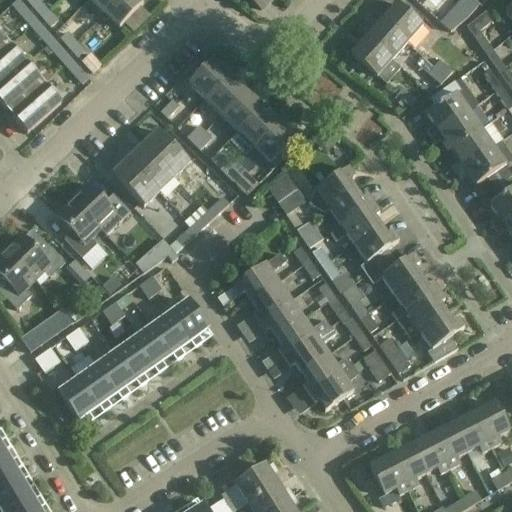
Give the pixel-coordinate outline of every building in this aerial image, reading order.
[(32,0),(27,6),(40,21),(48,13),(40,4),(44,1),(42,0),(32,0)] [(89,0),(88,1),(102,16),(117,0),(89,0)] [(135,0),(117,0),(102,16),(117,30),(141,6),(135,0)] [(244,0),(260,12),(268,2),(266,0),(244,0)] [(470,0),(462,0),(459,3),(472,15),(479,7),(470,0)] [(18,2),(10,8),(28,29),(35,22),(18,2)] [(459,3),(454,9),(439,25),(450,35),(467,21),(472,15),(459,3)] [(395,7),(380,24),(405,46),(420,29),(395,7)] [(48,13),(40,21),(49,31),(58,24),(48,13)] [(488,18),(470,36),(486,58),(492,53),(479,35),(492,23),(488,18)] [(35,22),(28,29),(46,48),(53,42),(35,22)] [(380,24),(365,42),(390,63),(405,46),(380,24)] [(0,53),(9,46),(0,35),(0,53)] [(59,43),(67,51),(75,44),(67,35),(59,43)] [(53,42),(46,48),(63,68),(70,61),(53,42)] [(390,63),(365,42),(350,59),(375,81),(390,63)] [(75,44),(67,51),(76,62),(85,54),(75,44)] [(9,46),(0,53),(0,88),(26,65),(9,46)] [(492,53),(486,58),(498,76),(505,71),(492,53)] [(433,56),(426,64),(446,82),(452,75),(439,64),(440,63),(433,56)] [(70,61),(63,68),(81,89),(88,82),(70,61)] [(187,88),(204,104),(228,79),(211,63),(187,88)] [(446,82),(426,64),(420,71),(440,89),(446,82)] [(26,65),(0,88),(0,104),(9,115),(44,85),(26,65)] [(505,71),(498,76),(510,93),(511,91),(511,80),(511,81),(505,71)] [(483,78),(495,96),(502,91),(489,74),(483,78)] [(228,79),(204,104),(220,119),(244,95),(228,79)] [(44,85),(9,115),(27,136),(61,105),(44,85)] [(425,135),(430,142),(467,116),(455,99),(461,95),(454,85),(430,102),(436,111),(426,119),(433,129),(425,135)] [(511,106),(502,91),(495,96),(507,114),(511,110),(511,106)] [(395,99),(408,110),(415,103),(402,92),(395,99)] [(244,95),(220,119),(237,135),(260,110),(244,95)] [(179,110),(172,104),(160,115),(166,122),(179,110)] [(260,110),(237,135),(253,151),(277,126),(260,110)] [(467,116),(430,142),(434,148),(443,142),(450,154),(479,134),(467,116)] [(277,126),(253,151),(270,167),(275,162),(279,166),(290,155),(285,151),(294,142),(277,126)] [(186,141),(193,148),(205,136),(198,129),(186,141)] [(479,134),(450,154),(457,166),(449,171),(454,177),(491,151),(479,134)] [(157,135),(142,150),(173,181),(188,166),(157,135)] [(205,136),(193,148),(199,154),(211,142),(205,136)] [(491,151),(454,177),(457,182),(467,178),(475,189),(487,181),(493,190),(511,177),(506,169),(511,164),(511,158),(502,145),(492,152),(491,151)] [(142,150),(128,164),(159,195),(173,181),(142,150)] [(219,173),(225,179),(237,167),(231,160),(219,173)] [(159,195),(128,164),(113,178),(144,209),(159,195)] [(237,167),(225,179),(232,186),(244,173),(237,167)] [(347,173),(317,195),(309,208),(324,216),(329,212),(354,195),(348,185),(353,182),(347,173)] [(87,187),(71,203),(100,232),(115,217),(121,223),(129,215),(113,198),(105,205),(87,187)] [(488,226),(492,232),(511,218),(511,193),(488,209),(496,221),(488,226)] [(297,195),(278,208),(286,218),(305,206),(297,195)] [(354,195),(329,212),(342,231),(372,210),(366,201),(360,205),(354,195)] [(200,209),(206,215),(206,214),(214,222),(229,208),(222,200),(218,204),(212,198),(200,209)] [(100,232),(71,203),(57,217),(74,235),(66,243),(82,260),(95,247),(90,241),(100,232)] [(372,210),(342,231),(330,238),(335,245),(346,238),(354,249),(380,232),(373,221),(377,218),(372,210)] [(206,215),(192,228),(199,235),(214,222),(206,214),(206,215)] [(511,218),(492,232),(496,239),(505,233),(511,243),(511,218)] [(309,253),(322,244),(310,225),(297,234),(309,253)] [(199,235),(192,228),(175,243),(182,250),(199,235)] [(380,232),(354,249),(366,266),(360,270),(366,280),(392,262),(385,253),(396,245),(390,236),(385,239),(380,232)] [(23,239),(7,254),(35,284),(45,275),(50,280),(65,266),(48,248),(40,256),(23,239)] [(177,260),(163,243),(154,251),(163,261),(167,259),(172,265),(177,260)] [(292,256),(302,270),(310,265),(300,251),(292,256)] [(320,251),(312,257),(322,271),(330,266),(320,251)] [(0,260),(0,276),(9,286),(0,294),(17,312),(31,299),(25,293),(35,284),(7,254),(0,260)] [(279,258),(235,289),(232,291),(239,300),(243,297),(249,306),(278,286),(271,276),(285,266),(279,258)] [(392,262),(366,280),(372,288),(382,282),(394,300),(420,282),(413,272),(418,269),(412,260),(398,269),(392,262)] [(310,265),(302,270),(312,284),(319,279),(310,265)] [(330,266),(322,271),(331,284),(340,298),(342,297),(354,288),(347,278),(341,282),(330,266)] [(151,280),(145,285),(154,298),(161,293),(151,280)] [(420,282),(394,300),(401,310),(391,317),(396,324),(437,296),(431,287),(425,290),(420,282)] [(154,298),(145,285),(138,289),(148,303),(154,298)] [(278,286),(249,306),(256,316),(252,318),(258,327),(290,305),(278,286)] [(317,292),(327,305),(334,300),(325,286),(317,292)] [(354,288),(342,297),(361,323),(368,318),(358,303),(363,300),(354,288)] [(437,296),(396,324),(401,332),(411,325),(418,335),(444,318),(438,308),(443,305),(437,296)] [(334,300),(327,305),(337,320),(345,315),(334,300)] [(187,304),(168,318),(189,347),(190,346),(194,351),(200,346),(198,341),(208,333),(187,304)] [(290,305),(258,327),(264,335),(268,332),(275,342),(303,322),(290,305)] [(115,306),(108,311),(118,324),(125,320),(115,306)] [(108,311),(102,316),(111,329),(118,324),(108,311)] [(61,312),(22,337),(31,349),(70,324),(61,312)] [(168,318),(150,331),(171,360),(173,358),(177,363),(182,360),(179,353),(189,347),(168,318)] [(368,318),(361,323),(370,337),(377,331),(368,318)] [(444,318),(418,335),(431,353),(427,356),(434,366),(457,352),(449,341),(462,332),(455,324),(450,328),(444,318)] [(344,327),(353,340),(361,335),(351,321),(344,327)] [(303,322),(275,342),(282,352),(277,355),(283,363),(330,331),(325,324),(310,334),(303,322)] [(150,331),(132,344),(152,373),(154,372),(158,377),(164,372),(161,367),(171,360),(150,331)] [(330,331),(283,363),(289,372),(294,369),(300,377),(327,358),(320,348),(335,338),(330,331)] [(78,332),(72,337),(81,350),(88,345),(78,332)] [(361,335),(353,340),(363,354),(371,349),(361,335)] [(72,337),(65,341),(75,355),(81,350),(72,337)] [(390,341),(379,350),(385,358),(397,350),(390,341)] [(132,344),(113,356),(134,386),(135,385),(138,390),(145,385),(142,380),(152,373),(132,344)] [(402,347),(397,350),(385,358),(398,377),(410,369),(405,363),(410,359),(402,347)] [(60,365),(50,352),(34,363),(44,376),(60,365)] [(374,354),(362,362),(378,385),(390,377),(374,354)] [(113,356),(95,369),(116,399),(118,397),(122,402),(127,398),(124,392),(134,386),(113,356)] [(327,358),(300,377),(307,387),(302,390),(308,399),(352,370),(346,361),(334,369),(327,358)] [(358,365),(352,370),(308,399),(314,408),(320,405),(326,414),(353,396),(346,386),(357,378),(356,376),(363,371),(358,365)] [(95,369),(76,382),(97,411),(99,410),(102,415),(108,411),(106,406),(116,399),(95,369)] [(97,411),(76,382),(58,395),(78,425),(82,423),(85,428),(90,424),(88,418),(97,411)] [(483,414),(474,419),(475,421),(490,452),(499,447),(500,447),(497,441),(507,436),(509,435),(494,406),(483,411),(483,413),(484,414),(483,414)] [(463,422),(452,427),(453,428),(467,457),(478,451),(481,456),(489,452),(490,452),(475,421),(474,419),(464,424),(463,422)] [(441,435),(433,440),(433,441),(449,472),(457,468),(459,468),(457,463),(456,462),(466,457),(467,457),(453,428),(452,427),(441,433),(442,434),(443,435),(441,435)] [(422,443),(411,448),(411,449),(426,478),(437,472),(440,477),(448,473),(449,472),(433,441),(433,440),(423,445),(422,443)] [(400,457),(392,461),(393,463),(408,493),(418,488),(415,483),(425,478),(426,478),(411,449),(411,448),(400,454),(401,454),(401,456),(400,457)] [(4,455),(0,456),(0,483),(15,474),(14,472),(19,469),(15,463),(10,466),(4,455)] [(380,464),(369,470),(370,470),(384,499),(396,493),(398,498),(407,494),(408,493),(393,463),(392,461),(381,466),(380,464)] [(264,469),(235,487),(246,506),(247,507),(277,488),(270,477),(275,474),(272,469),(271,468),(266,471),(264,469)] [(511,470),(502,477),(508,487),(511,484),(511,470)] [(15,474),(0,483),(0,509),(27,494),(25,490),(30,487),(26,481),(21,484),(15,474)] [(492,483),(490,484),(495,492),(497,494),(508,487),(502,477),(501,477),(492,483)] [(277,488),(247,507),(250,511),(271,511),(292,499),(288,495),(288,494),(283,497),(277,488)] [(475,493),(463,500),(469,510),(481,503),(475,493)] [(27,494),(0,509),(0,511),(37,511),(36,510),(41,506),(37,501),(33,504),(27,494)] [(292,499),(271,511),(292,511),(290,508),(295,505),(292,499)] [(463,500),(442,511),(466,511),(469,510),(463,500)] [(230,511),(223,502),(209,511),(210,511),(230,511)]
